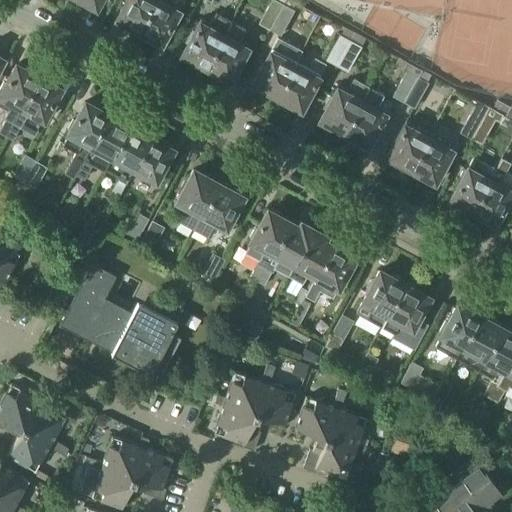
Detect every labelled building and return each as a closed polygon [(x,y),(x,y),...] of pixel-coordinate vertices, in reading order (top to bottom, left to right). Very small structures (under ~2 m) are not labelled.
[(126,0),(117,18),(139,30),(155,0),(126,0)] [(155,0),(139,30),(161,42),(178,11),(183,0),(155,0)] [(270,0),(259,23),(269,28),(284,0),(270,0)] [(284,0),(269,28),(280,34),(293,9),(291,8),(291,7),(294,0),(284,0)] [(205,66),(229,19),(216,12),(210,23),(201,18),(182,54),(205,66)] [(229,19),(205,66),(229,79),(248,44),(240,39),(246,28),(229,19)] [(337,65),(355,32),(344,26),(340,34),(339,34),(326,59),(337,65)] [(355,32),(337,65),(347,70),(361,44),(363,45),(366,38),(355,32)] [(277,96),(296,61),(272,48),(253,83),(277,96)] [(296,61),(277,96),(301,108),(325,62),(314,56),(308,67),(296,61)] [(392,96),(403,102),(421,69),(400,57),(396,65),(405,70),(392,96)] [(0,128),(0,133),(5,136),(38,76),(28,70),(29,67),(19,61),(17,64),(16,64),(0,92),(0,95),(14,103),(0,128)] [(428,72),(421,69),(403,102),(414,108),(429,81),(424,79),(428,72)] [(48,81),(38,76),(5,136),(13,140),(22,122),(37,130),(60,88),(57,86),(59,84),(50,79),(48,81)] [(344,131),(368,85),(353,77),(347,88),(339,84),(321,118),(344,131)] [(368,85),(344,131),(369,145),(387,110),(391,102),(382,97),(384,94),(368,85)] [(497,98),(493,106),(492,107),(511,118),(511,101),(510,105),(497,98)] [(73,177),(75,173),(82,158),(88,148),(89,145),(107,113),(96,108),(98,105),(88,99),(86,102),(85,101),(66,136),(67,136),(63,144),(76,151),(67,169),(68,169),(66,173),(73,177)] [(470,138),(484,112),(488,104),(478,99),(474,106),(473,105),(459,132),(470,138)] [(484,112),(470,138),(481,144),(495,118),(484,112)] [(104,171),(106,167),(112,157),(118,145),(129,125),(125,123),(127,120),(117,115),(115,118),(107,113),(89,145),(88,148),(82,158),(75,173),(84,178),(92,164),(104,171)] [(411,168),(430,133),(407,120),(388,155),(411,168)] [(131,126),(129,125),(118,145),(112,157),(106,167),(120,174),(110,192),(117,196),(125,182),(127,182),(132,172),(131,172),(145,145),(150,136),(140,131),(142,128),(133,123),(131,126)] [(430,133),(411,168),(435,181),(454,146),(430,133)] [(150,137),(150,136),(145,145),(131,172),(132,172),(153,184),(172,148),(170,147),(171,144),(160,138),(158,141),(150,137)] [(12,175),(23,181),(35,159),(24,153),(12,175)] [(451,198),(472,210),(490,178),(495,168),(473,156),(451,198)] [(490,178),(472,210),(496,223),(511,191),(511,172),(506,170),(511,162),(501,157),(495,168),(490,178)] [(35,188),(47,166),(35,159),(23,181),(35,188)] [(193,169),(174,204),(185,210),(179,221),(193,228),(218,182),(217,181),(215,177),(209,174),(205,175),(193,169)] [(218,182),(193,228),(207,236),(212,225),(224,231),(226,227),(243,196),(231,189),(230,185),(223,182),(220,183),(218,182)] [(245,282),(236,297),(245,302),(257,281),(265,266),(289,221),(280,216),(282,213),(271,208),(270,210),(267,209),(257,228),(255,226),(250,236),(252,238),(244,252),(258,259),(246,283),(245,282)] [(137,212),(126,233),(137,239),(149,218),(137,212)] [(51,217),(45,227),(60,235),(65,226),(51,217)] [(19,252),(20,251),(0,240),(0,230),(5,222),(0,218),(0,277),(3,280),(19,252)] [(152,220),(141,241),(153,247),(164,226),(152,220)] [(289,221),(265,266),(272,270),(273,267),(274,268),(288,275),(313,228),(301,221),(299,226),(289,221)] [(313,228),(288,275),(302,282),(305,276),(306,275),(313,280),(333,244),(324,239),(326,235),(313,228)] [(82,234),(77,243),(88,249),(93,240),(82,234)] [(308,290),(305,295),(314,299),(320,289),(333,296),(337,287),(338,288),(339,285),(341,286),(347,276),(345,275),(355,256),(352,255),(354,252),(343,247),(342,249),(333,244),(313,280),(307,289),(308,290)] [(225,259),(212,252),(201,274),(198,278),(210,284),(212,280),(213,280),(225,259)] [(160,375),(180,336),(171,331),(177,321),(138,300),(132,311),(104,296),(116,274),(92,261),(60,323),(111,350),(111,352),(150,373),(151,371),(160,375)] [(265,266),(257,281),(264,285),(272,270),(265,266)] [(367,317),(381,325),(404,283),(379,269),(360,305),(356,312),(367,317)] [(404,283),(381,325),(394,332),(392,336),(414,348),(428,323),(417,317),(429,296),(404,283)] [(300,285),(293,300),(300,304),(303,299),(305,295),(308,290),(307,289),(300,285)] [(300,304),(296,311),(303,315),(310,302),(303,299),(300,304)] [(441,335),(436,345),(449,353),(455,342),(461,346),(478,314),(457,303),(440,334),(441,335)] [(342,313),(324,345),(336,352),(354,320),(342,313)] [(462,346),(456,356),(477,368),(500,326),(478,314),(461,346),(462,346)] [(511,332),(500,326),(477,368),(492,376),(497,365),(505,370),(511,357),(511,332)] [(498,384),(490,398),(497,402),(504,389),(506,390),(508,385),(511,386),(511,357),(505,370),(498,384)] [(296,359),(291,373),(294,374),(304,377),(309,364),(296,359)] [(423,366),(412,360),(400,382),(411,388),(423,366)] [(285,421),(296,391),(269,382),(275,364),(267,361),(261,379),(236,370),(226,396),(218,393),(215,401),(223,404),(214,429),(245,440),(243,444),(254,448),(261,429),(257,428),(262,413),(285,421)] [(490,379),(482,394),(490,398),(498,384),(490,379)] [(39,388),(34,397),(11,384),(0,402),(0,426),(2,428),(4,425),(18,433),(6,453),(34,467),(47,444),(64,454),(68,447),(51,437),(64,414),(41,401),(47,392),(39,388)] [(345,476),(354,450),(363,453),(366,446),(368,438),(359,435),(366,416),(341,407),(347,389),(339,387),(333,405),(307,396),(297,426),(317,433),(312,448),(309,447),(303,466),(314,469),(315,465),(345,476)] [(479,418),(483,411),(472,405),(463,420),(474,426),(479,418)] [(511,443),(511,441),(511,415),(510,414),(499,436),(511,443)] [(398,429),(390,452),(403,456),(405,450),(409,452),(414,434),(398,429)] [(129,484),(144,489),(142,492),(161,498),(165,487),(161,485),(171,456),(145,447),(148,438),(140,435),(137,444),(112,435),(103,461),(85,455),(82,463),(100,469),(91,494),(122,505),(129,484)] [(363,453),(362,455),(374,459),(375,457),(377,450),(366,446),(363,453)] [(379,451),(376,460),(383,462),(386,454),(386,453),(379,451)] [(474,457),(424,493),(438,511),(469,511),(499,491),(474,457)] [(0,511),(8,511),(10,510),(13,511),(29,511),(14,502),(27,480),(0,464),(0,511)] [(217,492),(229,496),(235,475),(223,471),(217,492)] [(382,486),(377,490),(383,497),(388,493),(382,486)]
